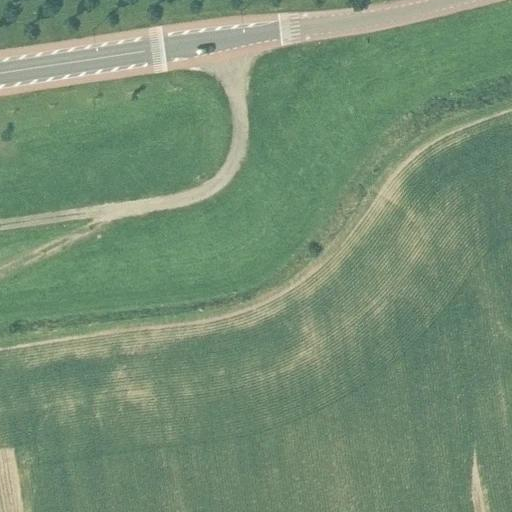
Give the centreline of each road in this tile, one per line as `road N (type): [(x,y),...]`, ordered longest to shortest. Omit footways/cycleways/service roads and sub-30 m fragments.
road 1 (secondary): [(0,74),(453,0)]
road 2 (track): [(231,38),(243,148),(234,176),(204,196),(0,233)]
road 3 (track): [(122,215),(0,277)]
